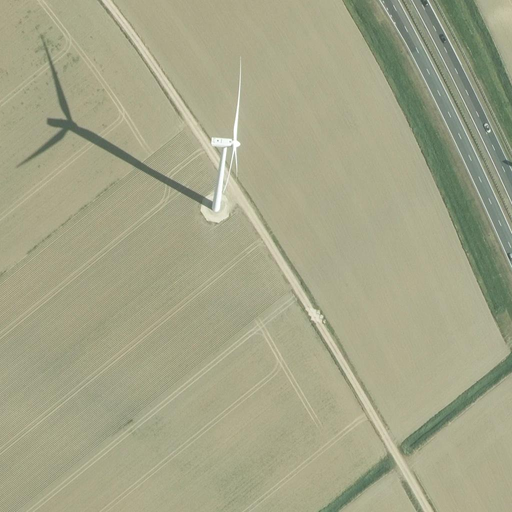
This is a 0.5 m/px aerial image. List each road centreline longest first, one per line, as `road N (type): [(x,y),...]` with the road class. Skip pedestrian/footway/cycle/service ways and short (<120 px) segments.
road 1 (track): [(428,511),(321,325),(104,0)]
road 2 (trunk): [(389,0),(511,252)]
road 3 (trunk): [(511,189),(418,0)]
